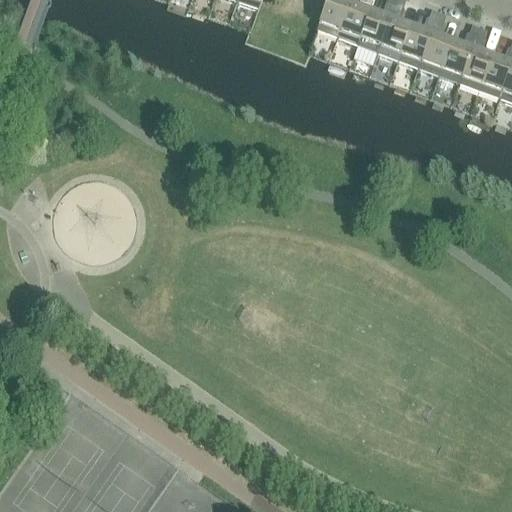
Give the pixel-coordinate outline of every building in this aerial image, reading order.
[(239,0),(237,7),(258,15),(263,0),(239,0)] [(386,14),(393,17),(398,3),(391,0),(386,14)] [(350,9),(329,1),(316,36),(337,44),(350,9)] [(398,3),(393,17),(400,19),(405,6),(398,3)] [(370,16),(350,9),(337,44),(357,52),(370,16)] [(426,29),(434,32),(439,18),(431,15),(426,29)] [(357,52),(377,59),(391,24),(370,16),(357,52)] [(434,32),(441,34),(446,21),(439,18),(434,32)] [(377,59),(398,67),(411,31),(391,24),(377,59)] [(467,44),(474,47),(479,33),(472,30),(467,44)] [(398,67),(418,74),(431,39),(411,31),(398,67)] [(479,33),(474,47),(481,49),(486,36),(479,33)] [(418,74),(438,82),(451,46),(431,39),(418,74)] [(438,82),(458,89),(472,54),(451,46),(438,82)] [(458,89),(479,97),(492,61),(472,54),(458,89)] [(479,97),(499,104),(511,68),(492,61),(479,97)] [(511,68),(499,104),(511,108),(511,68)]
